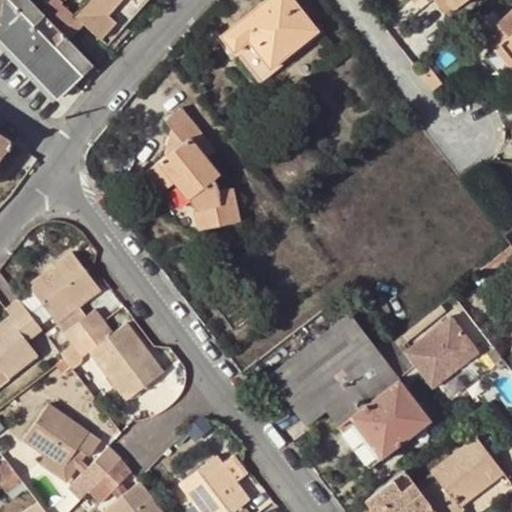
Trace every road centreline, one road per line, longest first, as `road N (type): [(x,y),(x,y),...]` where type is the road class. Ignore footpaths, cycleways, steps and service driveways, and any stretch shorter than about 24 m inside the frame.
road 1 (residential): [(313,511),(52,154)]
road 2 (unclassified): [(52,154),(188,0)]
road 3 (residential): [(452,155),(334,0)]
